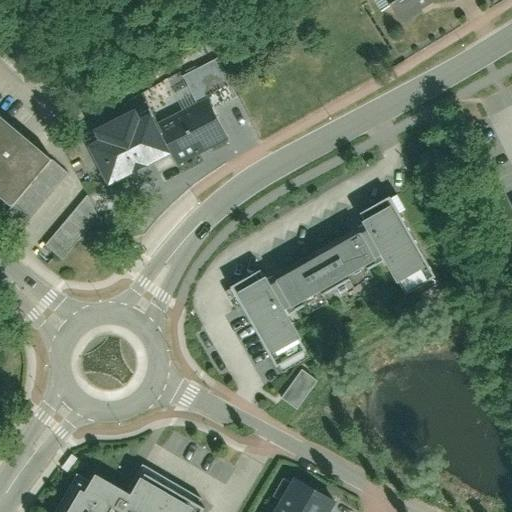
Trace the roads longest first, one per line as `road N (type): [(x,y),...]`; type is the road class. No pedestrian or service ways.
road 1 (tertiary): [(511,35),(213,209),(131,317)]
road 2 (residential): [(156,377),(419,511)]
road 3 (tertiary): [(0,503),(77,397)]
